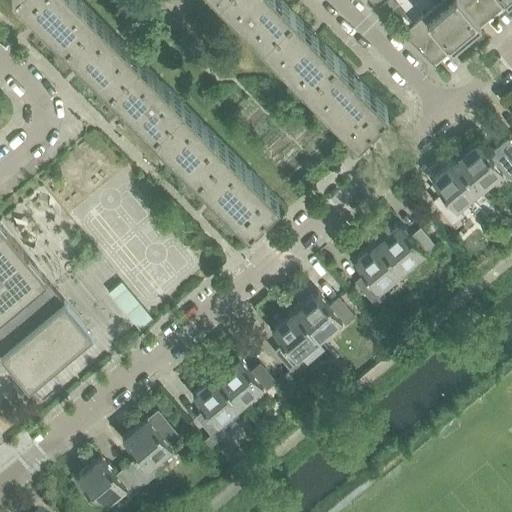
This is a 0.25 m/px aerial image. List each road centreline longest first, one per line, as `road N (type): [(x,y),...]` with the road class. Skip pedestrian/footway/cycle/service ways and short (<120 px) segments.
road 1 (residential): [(0,475),(446,114)]
road 2 (residential): [(334,0),(446,114)]
road 3 (residential): [(0,162),(48,120),(0,60)]
